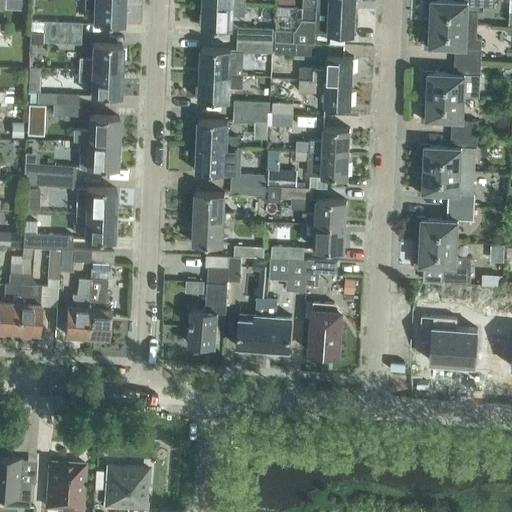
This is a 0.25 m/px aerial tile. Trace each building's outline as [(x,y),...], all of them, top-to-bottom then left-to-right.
[(123,24),(123,0),(83,0),(83,8),(94,8),(93,23),(123,24)] [(356,9),(356,0),(303,0),(303,6),(317,7),(329,7),(356,9)] [(494,0),(426,0),(426,13),(431,13),(430,21),(478,24),(479,11),(483,11),(483,5),(495,6),(494,0)] [(232,28),(233,15),(245,15),(245,3),(204,1),(202,27),(232,28)] [(317,19),(317,7),(303,6),(302,19),(317,19)] [(355,33),(356,9),(329,7),(328,32),(355,33)] [(81,21),(39,20),(29,20),(29,31),(42,31),(80,32),(81,21)] [(477,37),(478,24),(430,21),(430,30),(425,30),(425,47),(434,47),(434,45),(455,46),(454,59),(481,60),(482,37),(477,37)] [(238,26),(237,39),(273,41),(274,27),(238,26)] [(295,42),(296,29),(275,29),(275,41),(295,42)] [(0,30),(0,40),(8,41),(8,31),(0,30)] [(80,43),(80,32),(42,31),(42,42),(80,43)] [(273,52),(273,41),(237,39),(237,48),(202,47),(201,73),(243,75),(244,51),(273,52)] [(314,54),(315,42),(295,42),(275,41),(275,53),(273,53),(273,65),(281,65),(281,53),(314,54)] [(121,70),(122,44),(92,43),(92,57),(78,57),(78,68),(121,70)] [(352,81),(353,57),(327,55),(326,68),(314,67),(314,66),(300,66),(299,78),(352,81)] [(479,97),(480,74),(481,60),(454,59),(454,72),(433,71),(433,69),(424,69),(423,86),(428,86),(427,94),(464,96),(479,97)] [(39,92),(40,67),(28,67),(27,91),(37,92),(39,92)] [(120,96),(121,70),(78,68),(77,80),(91,81),(90,95),(120,96)] [(229,100),(230,86),(243,87),(243,75),(201,73),(199,99),(229,100)] [(351,105),(352,81),(299,78),(299,90),(325,91),(325,104),(351,105)] [(77,105),(78,93),(39,92),(37,92),(37,102),(52,103),(52,104),(77,105)] [(463,119),(464,96),(427,94),(427,103),(422,103),(421,120),(431,120),(431,118),(452,119),(451,132),(477,133),(478,120),(463,119)] [(270,111),(270,101),(234,99),(234,111),(263,112),(263,111),(270,111)] [(293,113),(294,101),(273,101),(272,112),(293,113)] [(42,104),(26,104),(26,118),(42,119),(42,104)] [(77,115),(77,105),(52,104),(52,114),(77,115)] [(263,122),(263,112),(234,111),(234,121),(263,122)] [(293,124),(293,113),(272,112),(272,124),(293,124)] [(118,142),(119,116),(89,115),(89,129),(72,128),(72,140),(78,140),(78,141),(118,142)] [(228,120),(199,119),(198,145),(237,147),(238,135),(228,135),(228,120)] [(23,135),(23,121),(11,121),(11,135),(23,135)] [(349,152),(350,127),(324,126),(323,139),(310,138),(310,140),(297,140),(296,149),(349,152)] [(475,170),(476,147),(477,147),(477,133),(451,132),(451,145),(430,144),(430,142),(420,141),(420,159),(424,159),(424,167),(475,170)] [(117,168),(118,142),(78,141),(78,152),(79,152),(78,167),(117,168)] [(226,172),(227,157),(234,157),(237,154),(237,147),(198,145),(196,171),(226,172)] [(296,185),(297,169),(276,168),(277,149),(268,149),(267,168),(269,168),(268,184),(296,185)] [(348,176),(349,152),(296,149),(296,159),(309,160),(308,174),(348,176)] [(74,176),(75,165),(37,163),(36,173),(36,175),(74,176)] [(474,193),(475,170),(424,167),(423,176),(419,175),(418,192),(428,193),(428,191),(448,192),(448,205),(474,206),(475,193),(474,193)] [(260,184),(260,172),(231,172),(231,183),(260,184)] [(74,186),(74,176),(36,175),(36,173),(26,173),(25,184),(74,186)] [(260,194),(260,184),(231,183),(231,193),(260,194)] [(314,187),(296,186),(296,185),(268,184),(268,185),(268,201),(281,201),(281,197),(313,199),(314,187)] [(115,214),(116,188),(86,187),(85,206),(76,205),(76,212),(115,214)] [(196,191),(194,217),(233,218),(234,211),(224,211),(225,192),(196,191)] [(346,225),(347,200),(316,198),(316,212),(303,211),(302,222),(311,223),(346,225)] [(457,242),(458,219),(474,220),(474,206),(448,205),(447,218),(426,217),(427,215),(417,214),(416,231),(421,232),(420,240),(457,242)] [(114,240),(115,214),(76,212),(75,220),(85,220),(84,239),(114,240)] [(223,244),(224,226),(233,226),(233,218),(194,217),(193,243),(223,244)] [(24,219),(22,246),(33,246),(48,247),(59,248),(71,248),(72,234),(35,232),(36,220),(24,219)] [(345,249),(346,225),(311,223),(310,232),(315,232),(314,248),(345,249)] [(0,244),(17,245),(18,230),(0,229),(0,244)] [(466,256),(457,255),(457,242),(420,240),(420,248),(415,248),(415,265),(424,266),(424,264),(445,265),(444,278),(471,279),(472,261),(470,258),(466,256)] [(264,256),(264,245),(235,244),(234,255),(242,255),(264,256)] [(303,258),(304,246),(272,245),(271,257),(303,258)] [(39,302),(40,284),(31,283),(33,246),(22,246),(21,256),(16,330),(38,332),(40,302),(39,302)] [(57,278),(59,248),(48,247),(46,278),(57,278)] [(90,260),(90,249),(73,248),(72,259),(90,260)] [(112,250),(90,249),(90,260),(89,278),(88,301),(86,335),(107,337),(109,307),(104,307),(105,290),(106,278),(97,278),(97,270),(108,271),(109,262),(112,262),(112,250)] [(228,267),(229,255),(206,254),(205,266),(228,267)] [(0,329),(16,330),(21,256),(10,255),(8,283),(4,283),(3,300),(0,299),(0,329)] [(242,255),(234,255),(229,255),(228,267),(228,279),(241,280),(242,255)] [(306,291),(306,284),(308,259),(288,258),(270,258),(269,270),(269,278),(287,279),(286,290),(306,291)] [(336,272),(337,261),(308,258),(308,259),(306,284),(318,285),(320,271),(336,272)] [(257,296),(267,297),(269,278),(269,270),(259,269),(257,296)] [(483,284),(499,284),(499,274),(483,274),(483,284)] [(88,301),(89,278),(78,277),(77,293),(72,293),(71,304),(66,304),(64,334),(86,335),(88,301)] [(355,291),(356,279),(346,278),(345,291),(355,291)] [(215,345),(217,311),(217,310),(218,299),(227,300),(228,280),(209,279),(207,310),(191,309),(189,343),(215,345)] [(265,348),(267,297),(257,296),(255,313),(240,311),(237,346),(265,348)] [(292,315),(276,314),(278,298),(267,297),(265,348),(289,350),(292,315)] [(304,316),(312,316),(313,300),(305,300),(304,316)] [(339,354),(341,321),(342,312),(333,302),(313,300),(312,316),(309,352),(339,354)] [(421,323),(419,348),(431,349),(431,360),(453,362),(456,326),(433,324),(421,323)] [(456,326),(453,362),(475,364),(478,327),(456,326)] [(29,506),(30,482),(18,481),(20,458),(0,456),(0,494),(3,494),(2,504),(29,506)] [(81,508),(84,463),(52,460),(50,490),(47,489),(45,505),(67,507),(66,511),(79,511),(80,508),(81,508)] [(145,501),(147,467),(107,464),(104,504),(126,506),(125,511),(146,511),(147,501),(145,501)]
